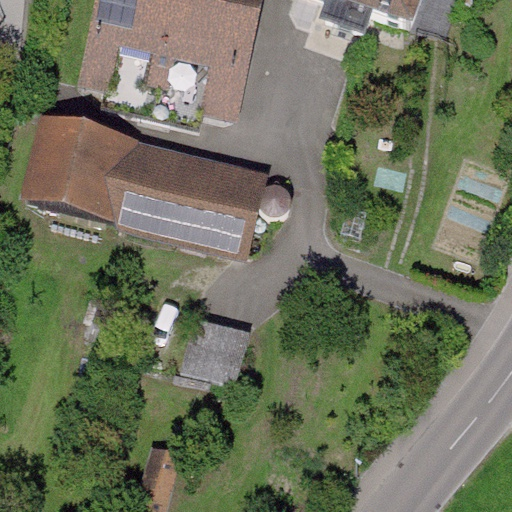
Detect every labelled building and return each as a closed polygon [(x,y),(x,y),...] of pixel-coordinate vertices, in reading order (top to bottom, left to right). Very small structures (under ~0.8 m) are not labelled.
[(259,0),(103,0),(83,89),(143,103),(138,121),(171,128),(175,111),(231,124),(259,0)] [(415,33),(448,45),(464,0),(302,0),(334,11),(329,26),(366,39),(371,25),(413,39),(415,33)] [(143,152),(45,129),(27,208),(237,257),(252,190),(140,164),(143,152)] [(251,338),(197,325),(183,379),(237,392),(251,338)] [(164,511),(169,495),(148,489),(141,511),(164,511)]
